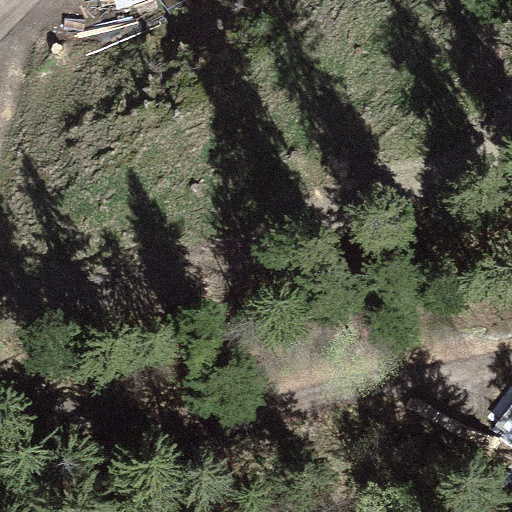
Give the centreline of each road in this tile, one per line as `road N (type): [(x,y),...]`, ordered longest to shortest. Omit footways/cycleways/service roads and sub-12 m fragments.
road 1 (track): [(0,276),(42,299),(137,287),(423,175),(511,108)]
road 2 (track): [(511,357),(214,417),(124,419),(0,392)]
